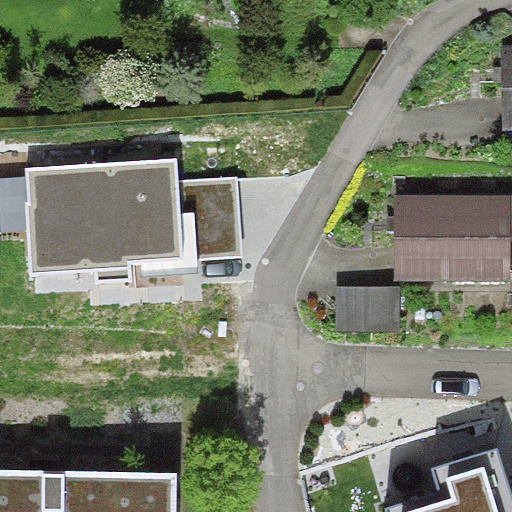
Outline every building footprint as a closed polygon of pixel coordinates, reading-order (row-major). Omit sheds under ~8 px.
[(511,53),(500,54),(504,134),(511,133),(511,53)] [(174,163),(31,173),(34,206),(30,206),(34,269),(126,263),(126,258),(180,254),(174,163)] [(511,195),(394,199),(397,281),(511,277),(511,195)] [(402,287),(338,289),(339,339),(403,337),(402,287)] [(460,501),(423,511),(491,511),(480,473),(454,481),(460,501)] [(177,511),(177,477),(0,477),(0,511),(177,511)]
